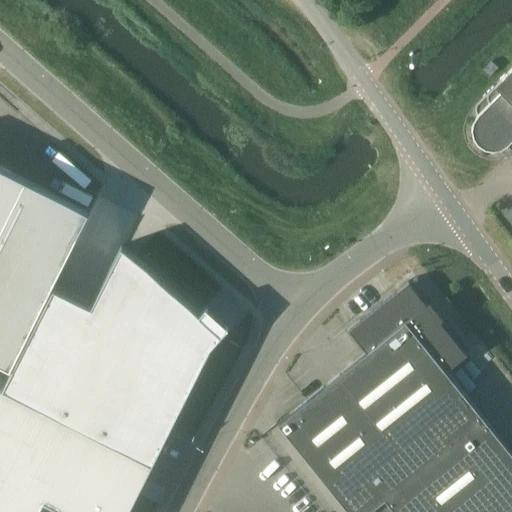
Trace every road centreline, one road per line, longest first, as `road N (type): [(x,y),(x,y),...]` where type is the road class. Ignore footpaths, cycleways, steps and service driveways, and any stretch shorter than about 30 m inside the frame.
road 1 (unclassified): [(298,311),(0,47)]
road 2 (unclassified): [(442,201),(302,0)]
road 3 (unclassified): [(179,511),(251,377),(298,311)]
road 4 (unclassified): [(298,311),(386,226),(442,201)]
